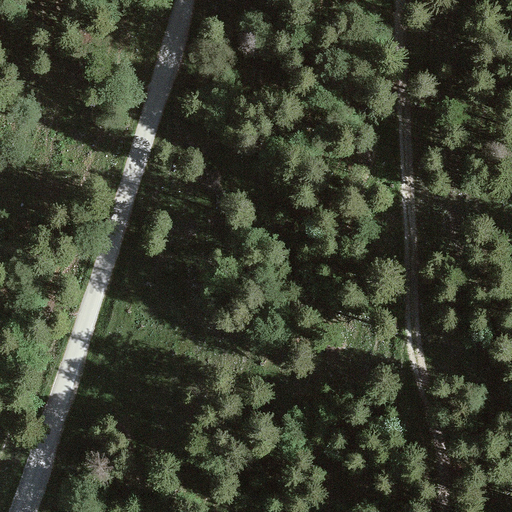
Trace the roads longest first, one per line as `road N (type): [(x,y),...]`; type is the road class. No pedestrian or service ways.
road 1 (unclassified): [(184,0),(21,511)]
road 2 (track): [(447,511),(409,311),(403,0)]
